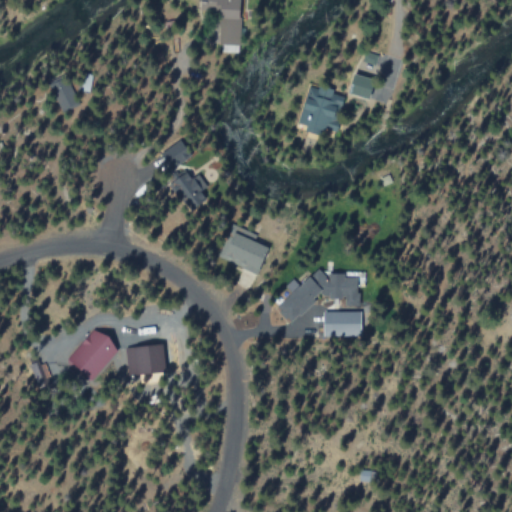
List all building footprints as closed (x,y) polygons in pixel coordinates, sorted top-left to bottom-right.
[(369,97),(374,79),(355,74),(350,92),(369,97)] [(301,123),(310,124),(308,131),(323,134),(325,127),(334,129),(339,99),(332,98),(333,90),(309,85),(301,123)] [(259,272),(269,245),(232,231),(221,258),(259,272)] [(324,335),(360,336),(361,311),(324,310),(324,335)] [(83,339),(72,372),(99,381),(114,336),(96,330),(92,342),(83,339)]
